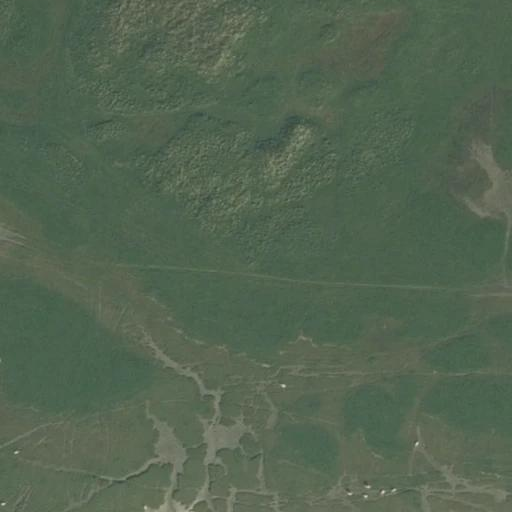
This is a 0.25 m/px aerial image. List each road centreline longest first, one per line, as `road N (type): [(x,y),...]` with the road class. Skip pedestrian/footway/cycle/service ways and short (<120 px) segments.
road 1 (track): [(0,87),(211,250),(286,284),(511,294)]
road 2 (track): [(75,0),(55,42),(22,170),(37,223),(79,287),(65,457),(27,511)]
